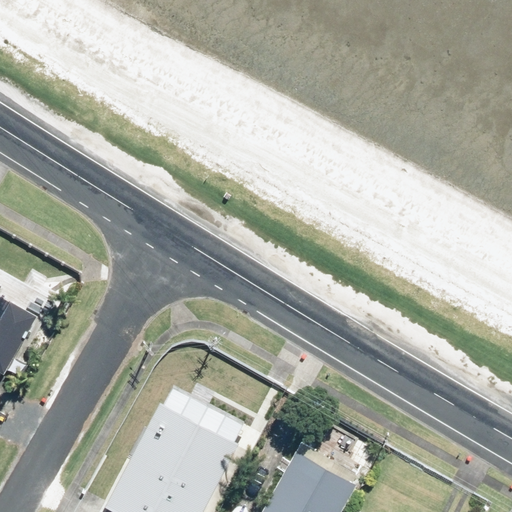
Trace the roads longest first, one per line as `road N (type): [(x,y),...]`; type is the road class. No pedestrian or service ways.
road 1 (secondary): [(167,234),(511,439)]
road 2 (residential): [(11,511),(167,234)]
road 3 (secondary): [(0,127),(167,234)]
